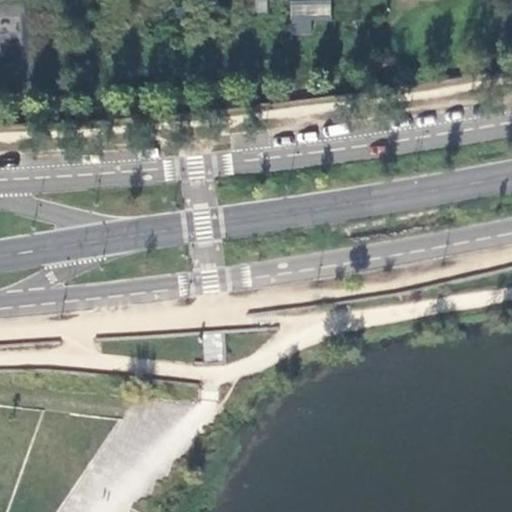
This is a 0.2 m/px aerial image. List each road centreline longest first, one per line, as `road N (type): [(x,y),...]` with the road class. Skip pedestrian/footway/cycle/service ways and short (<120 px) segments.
road 1 (primary): [(0,306),(247,276),(511,229)]
road 2 (primary): [(511,120),(196,168),(0,185)]
